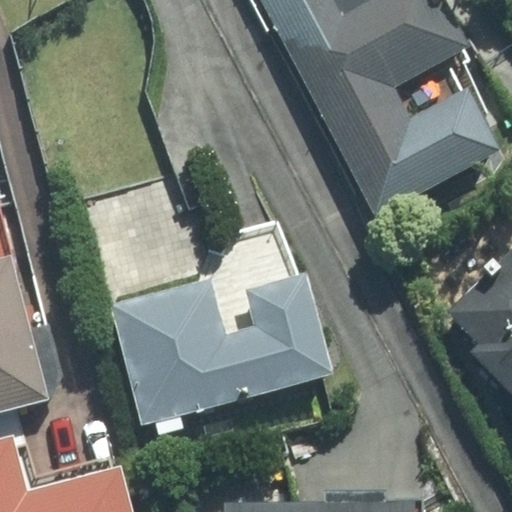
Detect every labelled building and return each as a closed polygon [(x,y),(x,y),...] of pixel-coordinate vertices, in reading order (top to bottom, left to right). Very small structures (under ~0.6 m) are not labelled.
[(327,0),(297,0),(257,21),(366,230),(430,197),(383,106),(456,68),(420,0),(382,0),(339,22),(327,0)] [(511,246),(435,321),(465,352),(458,359),(511,414),(511,246)] [(0,295),(0,438),(35,430),(0,295)] [(203,295),(106,320),(138,442),(321,395),(295,295),(235,311),(244,346),(218,353),(203,295)] [(0,511),(115,511),(111,493),(36,511),(13,511),(0,461),(0,511)]
